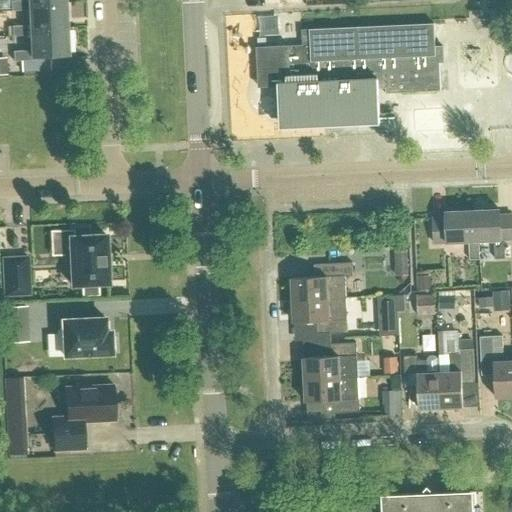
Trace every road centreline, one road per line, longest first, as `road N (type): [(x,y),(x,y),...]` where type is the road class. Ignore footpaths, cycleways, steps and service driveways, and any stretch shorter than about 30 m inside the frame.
road 1 (residential): [(274,435),(263,179)]
road 2 (tertiary): [(213,437),(202,181)]
road 3 (residential): [(511,167),(263,179)]
road 4 (residential): [(511,442),(493,426),(274,435)]
road 5 (residential): [(111,185),(102,0)]
road 6 (tertiary): [(202,181),(192,0)]
